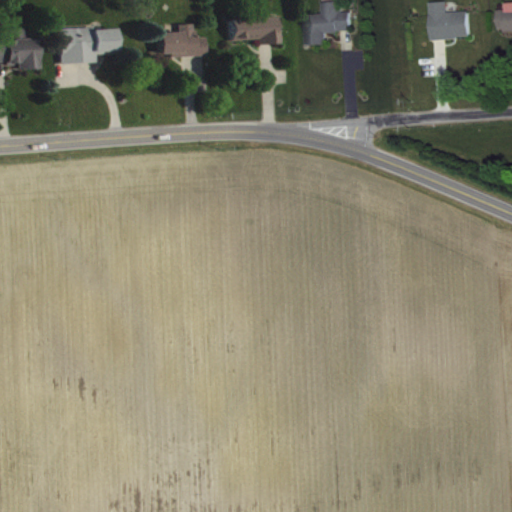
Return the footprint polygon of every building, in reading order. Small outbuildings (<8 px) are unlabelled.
[(311,19),(312,50),(332,49),(332,37),(358,36),(357,17),(348,17),(348,6),(329,7),(329,19),(311,19)] [(476,42),(475,16),(453,17),(453,6),(436,7),(438,44),(476,42)] [(511,7),(511,14),(503,14),(504,38),(511,37),(511,7)] [(283,48),(283,34),(277,34),(277,21),(232,23),(233,45),(260,44),(260,49),(283,48)] [(208,61),(208,42),(196,42),(196,29),(180,29),(180,37),(160,38),(161,59),(171,58),(172,62),(208,61)] [(62,69),(98,67),(97,59),(119,58),(118,32),(61,35),(62,69)] [(0,67),(8,67),(8,70),(20,69),(20,74),(41,74),(40,38),(26,38),(26,34),(7,34),(7,43),(0,43),(0,67)]
